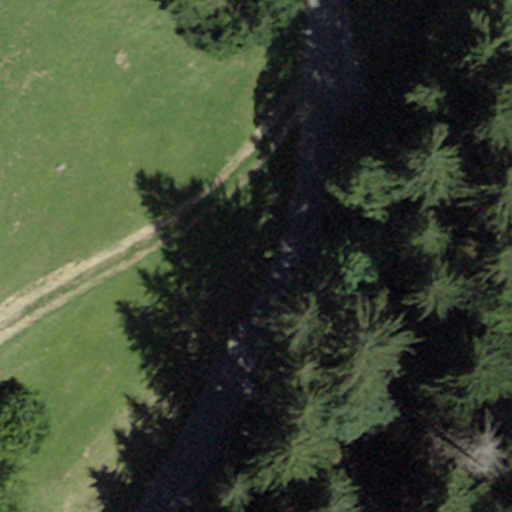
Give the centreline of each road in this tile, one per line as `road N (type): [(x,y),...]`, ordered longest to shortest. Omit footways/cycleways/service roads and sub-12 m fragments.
road 1 (residential): [(158,511),(303,236),(318,148),(326,0)]
road 2 (track): [(0,324),(191,209),(321,93)]
